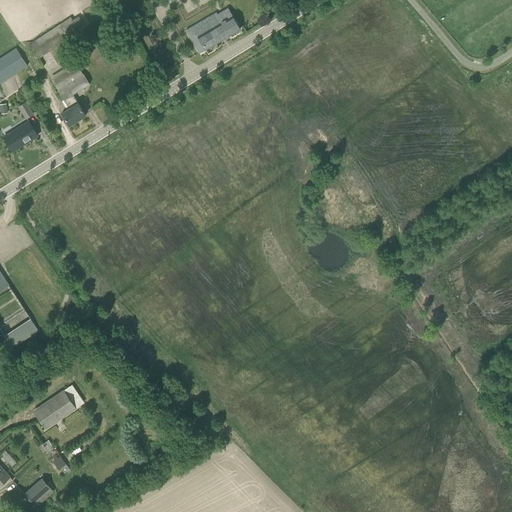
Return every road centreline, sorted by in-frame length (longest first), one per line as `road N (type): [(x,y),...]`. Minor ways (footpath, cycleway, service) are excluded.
road 1 (tertiary): [(0,196),(318,0)]
road 2 (unclassified): [(410,0),(469,65),(489,66),(511,52)]
